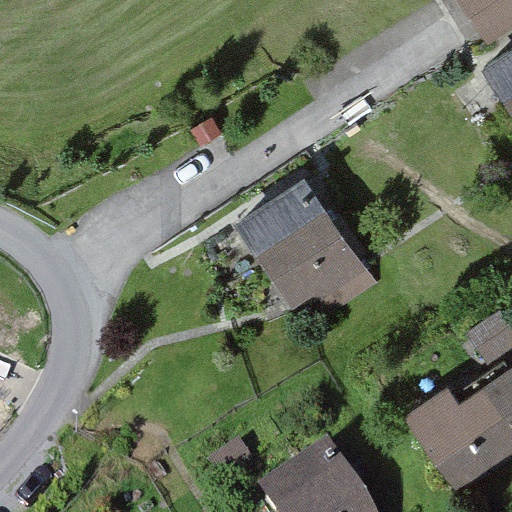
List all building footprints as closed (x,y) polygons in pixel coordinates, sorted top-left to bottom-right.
[(511,0),(458,0),(487,45),(511,28),(511,0)] [(511,49),(480,71),(511,118),(511,49)] [(211,118),(190,132),(201,150),(223,136),(211,118)] [(375,282),(304,176),(232,224),(291,312),(317,295),(329,313),(375,282)] [(511,328),(501,312),(469,334),(491,367),(511,352),(511,328)] [(448,391),(404,420),(455,495),(511,456),(511,372),(459,408),(448,391)] [(211,455),(226,477),(253,458),(239,437),(211,455)] [(375,511),(326,440),(258,486),(275,511),(375,511)]
